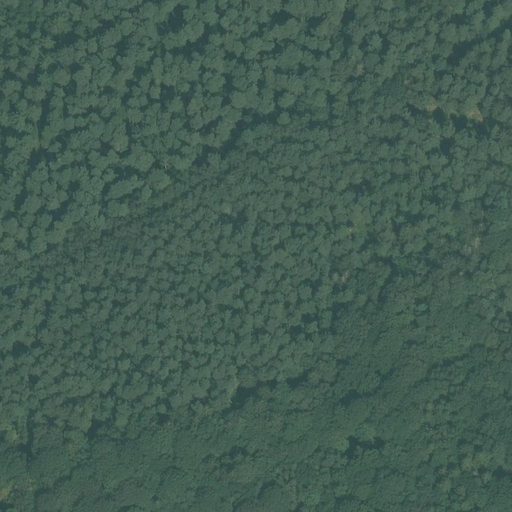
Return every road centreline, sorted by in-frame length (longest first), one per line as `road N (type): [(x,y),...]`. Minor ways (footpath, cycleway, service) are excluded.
road 1 (track): [(0,293),(511,16)]
road 2 (track): [(344,0),(338,108),(511,167)]
road 3 (track): [(47,0),(0,182)]
